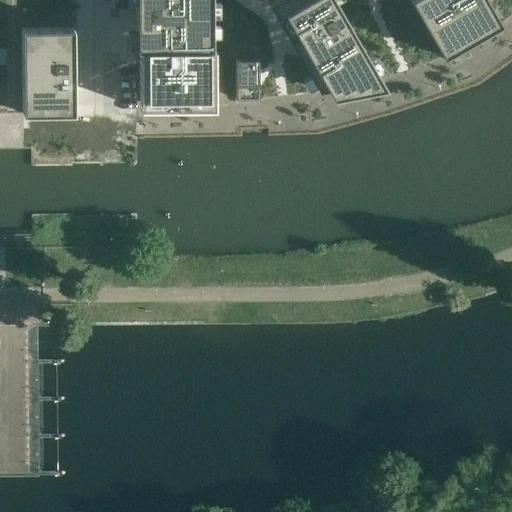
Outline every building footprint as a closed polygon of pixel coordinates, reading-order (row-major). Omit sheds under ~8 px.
[(135,49),(139,49),(210,48),(209,0),(133,0),(134,10),(137,10),(137,12),(138,12),(138,14),(139,14),(139,34),(135,34),(135,49)] [(272,0),(267,3),(290,41),(291,41),(297,47),(300,52),(296,53),(317,90),(380,79),(334,0),(272,0)] [(409,0),(438,49),(459,37),(463,44),(472,38),(471,36),(470,36),(467,32),(486,21),(490,28),(500,23),(486,0),(409,0)] [(21,108),(21,113),(73,113),(73,109),(71,109),(71,94),(73,94),(72,28),(29,28),(29,31),(33,31),(33,48),(21,48),(21,52),(23,53),(23,68),(21,68),(21,72),(23,72),(23,87),(21,87),(21,93),(23,93),(24,108),(21,108)] [(214,49),(212,49),(211,49),(139,49),(139,52),(139,62),(139,94),(140,94),(140,99),(214,99),(214,94),(214,49)] [(257,58),(234,59),(235,96),(235,98),(257,98),(257,58)]
